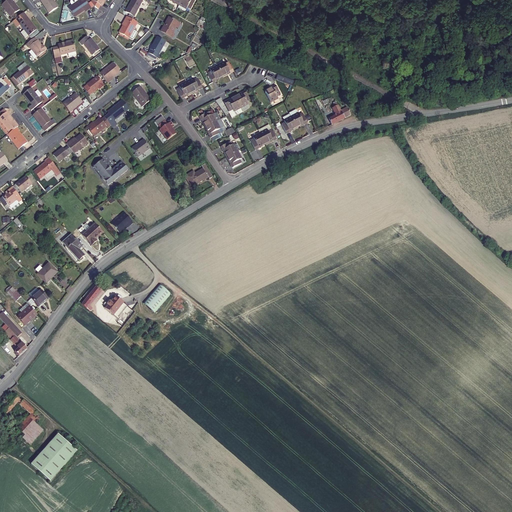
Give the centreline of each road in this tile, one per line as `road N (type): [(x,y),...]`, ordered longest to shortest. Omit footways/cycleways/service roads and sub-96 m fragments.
road 1 (track): [(403,481),(127,247)]
road 2 (tertiary): [(0,389),(99,267),(231,185)]
road 3 (tertiary): [(231,185),(343,128),(511,100)]
road 4 (residential): [(140,70),(44,146)]
